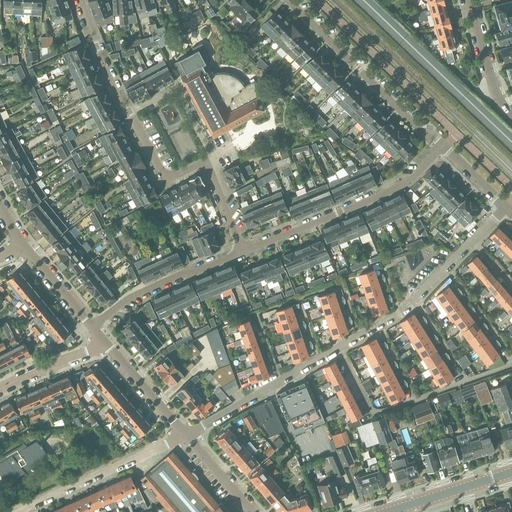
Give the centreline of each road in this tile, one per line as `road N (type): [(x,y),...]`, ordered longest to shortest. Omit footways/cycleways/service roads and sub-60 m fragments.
road 1 (residential): [(243,252),(205,163),(166,180),(106,74),(79,0)]
road 2 (residential): [(243,252),(397,187),(443,146)]
road 3 (residential): [(339,346),(376,414),(511,364)]
road 4 (secondary): [(354,0),(511,151)]
road 5 (residential): [(290,0),(443,146)]
road 6 (residential): [(185,435),(17,511)]
road 7 (residential): [(339,346),(185,435)]
road 8 (residential): [(472,242),(409,302),(339,346)]
road 9 (residential): [(93,326),(138,295),(243,252)]
road 10 (tertiary): [(391,511),(511,473)]
road 11 (tertiary): [(511,116),(495,92),(468,0)]
road 12 (residential): [(185,435),(105,343)]
